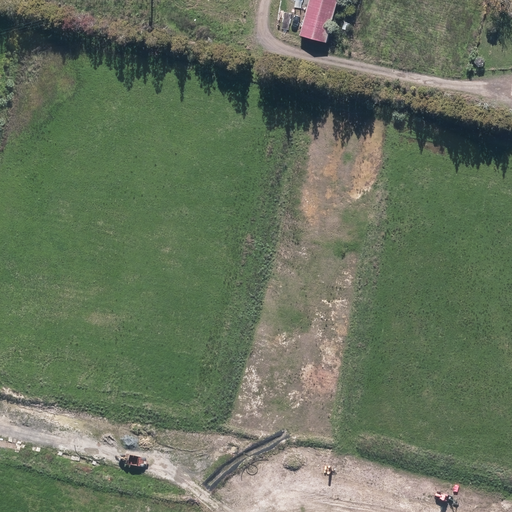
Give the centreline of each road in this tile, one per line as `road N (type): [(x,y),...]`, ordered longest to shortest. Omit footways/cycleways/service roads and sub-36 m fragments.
road 1 (unclassified): [(224,505),(314,106)]
road 2 (track): [(266,0),(260,28),(273,48),(511,88)]
road 3 (unclassified): [(0,456),(224,505)]
